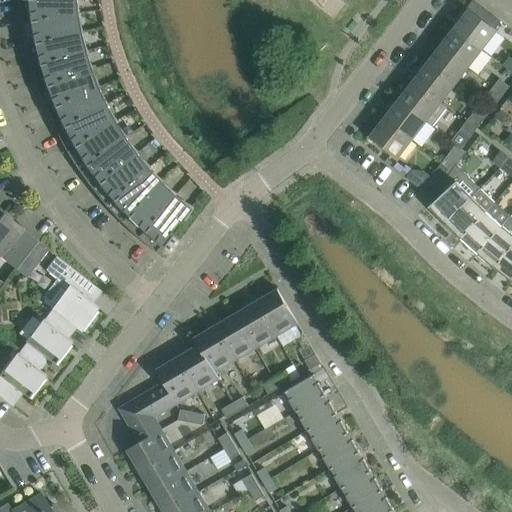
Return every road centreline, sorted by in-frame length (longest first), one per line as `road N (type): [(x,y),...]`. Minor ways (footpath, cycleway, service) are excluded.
road 1 (residential): [(444,511),(335,355),(242,197)]
road 2 (residential): [(511,319),(310,147)]
road 3 (residential): [(156,304),(52,201),(0,98)]
road 4 (residential): [(310,147),(424,0)]
road 5 (residential): [(62,425),(156,304)]
road 6 (residential): [(156,304),(242,197)]
